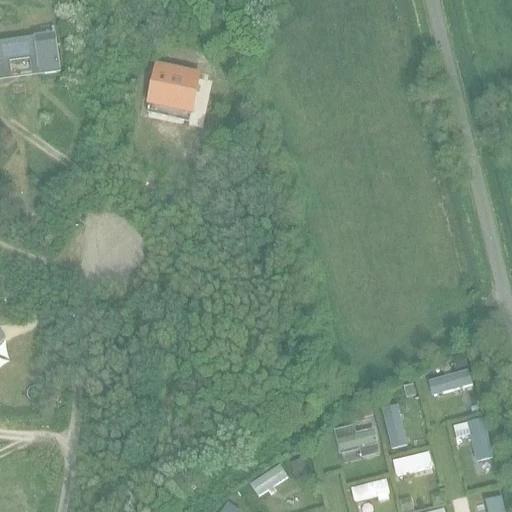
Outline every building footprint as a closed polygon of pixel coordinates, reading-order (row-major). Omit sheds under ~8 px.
[(0,79),(11,79),(9,62),(31,59),(39,58),(41,75),(59,72),(55,37),(37,40),(0,44),(0,79)] [(147,106),(193,116),(203,74),(155,64),(147,106)] [(60,324),(52,324),(52,333),(60,333),(60,324)] [(466,356),(453,359),(456,371),(470,368),(466,356)] [(469,374),(428,386),(432,401),(473,389),(469,374)] [(413,386),(404,388),(406,399),(415,396),(413,386)] [(369,408),(355,411),(358,424),(372,420),(369,408)] [(467,425),(453,429),(456,441),(470,437),(467,425)] [(373,435),(337,443),(341,457),(377,448),(373,435)] [(429,457),(393,466),(396,480),(432,472),(429,457)] [(303,458),(291,462),(295,475),(307,471),(303,458)] [(290,476),(282,465),(249,487),(256,497),(290,476)] [(386,484),(351,492),(354,505),(389,497),(386,484)] [(414,511),(412,500),(400,502),(402,511),(414,511)]
